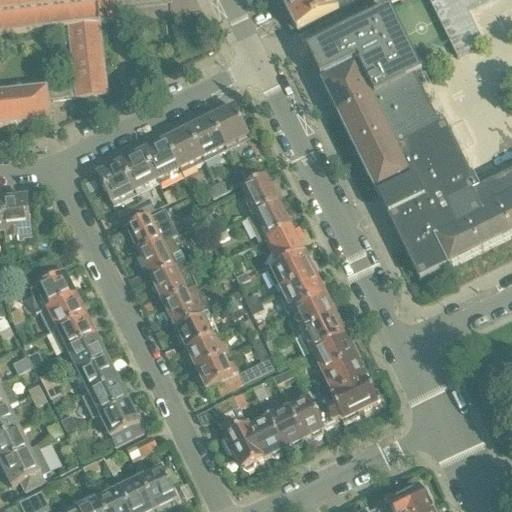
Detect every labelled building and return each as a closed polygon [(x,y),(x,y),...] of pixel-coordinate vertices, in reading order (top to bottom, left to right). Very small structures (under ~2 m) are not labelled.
[(0,0),(0,130),(52,125),(49,103),(76,100),(76,101),(109,97),(100,26),(114,24),(111,0),(0,0)] [(279,0),(285,11),(298,36),(309,30),(355,7),(352,2),(351,0),(279,0)] [(351,0),(352,2),(355,7),(355,8),(370,0),(388,0),(392,8),(393,10),(401,6),(405,4),(412,0),(351,0)] [(427,0),(453,52),(458,61),(484,48),(467,13),(494,0),(427,0)] [(339,119),(415,82),(423,78),(391,14),(307,55),(339,119)] [(415,82),(339,119),(378,198),(390,192),(391,194),(379,200),(389,221),(390,221),(394,230),(400,241),(404,250),(404,251),(420,283),(449,268),(450,270),(511,239),(511,176),(480,192),(473,177),(470,179),(463,167),(445,129),(439,132),(415,82)] [(234,110),(211,121),(226,151),(249,140),(234,110)] [(211,121),(188,132),(203,162),(226,151),(211,121)] [(188,132),(166,144),(180,174),(194,167),(196,170),(205,166),(203,162),(188,132)] [(166,144),(144,155),(158,185),(180,174),(166,144)] [(144,155),(120,166),(135,196),(158,185),(144,155)] [(135,196),(120,166),(97,178),(114,211),(123,206),(122,203),(135,196)] [(238,176),(243,187),(251,184),(245,173),(238,176)] [(243,192),(256,218),(279,206),(267,181),(243,192)] [(222,184),(215,188),(220,198),(227,194),(222,184)] [(220,198),(215,188),(207,192),(212,202),(220,198)] [(163,196),(168,207),(176,203),(171,191),(163,196)] [(7,237),(4,237),(6,248),(24,246),(24,244),(32,243),(29,216),(27,200),(3,203),(7,237)] [(148,204),(141,207),(146,218),(154,214),(148,204)] [(259,247),(268,243),(292,231),(279,206),(256,218),(247,222),(259,247)] [(146,218),(141,207),(117,219),(122,230),(139,222),(146,218)] [(204,227),(198,215),(194,217),(190,230),(191,233),(204,227)] [(127,233),(140,259),(171,244),(158,218),(127,233)] [(212,231),(215,238),(226,233),(222,225),(212,231)] [(268,243),(281,268),(304,257),(292,231),(268,243)] [(226,233),(215,238),(219,246),(230,240),(226,233)] [(140,259),(152,284),(185,267),(184,264),(185,263),(181,254),(180,255),(173,243),(171,244),(140,259)] [(201,250),(205,257),(216,251),(213,244),(201,250)] [(271,273),(282,295),(315,279),(311,270),(314,269),(308,258),(305,259),(304,257),(281,268),(271,273)] [(37,272),(42,283),(63,273),(58,262),(37,272)] [(152,284),(165,309),(198,293),(196,289),(197,289),(193,280),(192,281),(185,267),(152,284)] [(27,280),(31,289),(42,283),(37,272),(26,278),(27,280)] [(236,282),(240,288),(251,283),(247,276),(236,282)] [(47,313),(47,314),(76,299),(65,277),(30,295),(34,302),(37,318),(47,313)] [(282,295),(293,317),(326,301),(325,298),(327,297),(322,285),(319,287),(315,279),(282,295)] [(31,289),(27,280),(9,288),(14,297),(31,289)] [(177,334),(204,321),(210,318),(198,293),(165,309),(177,334)] [(239,294),(229,299),(232,307),(239,303),(242,300),(240,295),(239,294)] [(47,314),(58,334),(87,320),(76,299),(47,314)] [(246,305),(249,312),(260,306),(257,299),(246,305)] [(293,317),(303,337),(336,321),(331,311),(332,308),(330,303),(327,303),(326,301),(293,317)] [(6,312),(11,322),(16,320),(20,318),(22,317),(14,302),(6,306),(6,312)] [(239,303),(232,307),(238,321),(246,317),(239,303)] [(260,306),(249,312),(253,319),(264,313),(260,306)] [(11,322),(15,328),(23,325),(20,319),(20,318),(16,320),(11,322)] [(64,357),(68,355),(97,340),(87,320),(58,334),(54,336),(64,357)] [(183,347),(187,354),(214,341),(218,339),(214,330),(210,332),(204,321),(177,334),(178,336),(176,338),(180,347),(183,347)] [(303,337),(312,357),(346,341),(345,339),(346,336),(343,330),(340,330),(336,321),(303,337)] [(0,326),(0,335),(10,331),(6,323),(0,326)] [(23,325),(15,328),(15,330),(18,336),(19,336),(29,331),(25,323),(23,325)] [(256,337),(250,323),(242,327),(248,342),(256,337)] [(10,331),(0,335),(0,337),(3,344),(14,338),(10,331)] [(68,355),(78,376),(107,361),(97,340),(68,355)] [(197,374),(224,361),(228,359),(224,350),(219,351),(214,341),(187,354),(188,356),(186,358),(190,366),(193,367),(197,374)] [(314,357),(324,379),(357,362),(356,361),(358,357),(355,350),(350,350),(346,341),(312,357),(313,358),(314,357)] [(266,346),(270,354),(279,350),(275,342),(266,346)] [(224,361),(197,374),(198,376),(196,378),(200,386),(203,386),(207,395),(216,390),(221,399),(274,373),(260,343),(252,347),(262,366),(238,378),(233,369),(229,371),(224,361)] [(279,350),(270,354),(274,362),(283,358),(279,350)] [(38,355),(27,361),(32,371),(44,366),(38,355)] [(294,366),(297,373),(310,367),(306,360),(294,366)] [(32,371),(27,361),(12,368),(18,379),(32,371)] [(78,376),(89,397),(118,383),(107,361),(78,376)] [(324,379),(335,399),(367,383),(363,375),(365,371),(362,364),(357,364),(357,362),(324,379)] [(292,373),(273,382),(277,390),(296,380),(292,373)] [(40,382),(45,392),(55,387),(50,377),(40,382)] [(89,397),(100,419),(129,405),(118,383),(89,397)] [(323,405),(313,410),(324,432),(335,427),(334,425),(341,421),(344,428),(360,420),(358,416),(378,406),(378,405),(380,401),(377,394),(372,394),(367,383),(335,399),(323,405)] [(26,389),(31,399),(40,395),(35,384),(26,389)] [(55,387),(45,392),(51,403),(60,398),(55,387)] [(262,388),(253,392),(260,405),(268,401),(262,388)] [(0,415),(9,411),(0,392),(0,415)] [(40,395),(31,399),(36,410),(45,405),(40,395)] [(234,402),(239,412),(247,408),(242,398),(234,402)] [(310,403),(313,410),(323,405),(319,398),(310,403)] [(308,400),(288,410),(304,443),(312,439),(316,441),(322,438),(323,434),(324,433),(324,432),(313,410),(310,403),(308,400)] [(211,427),(220,422),(223,421),(227,430),(223,432),(227,441),(224,443),(231,458),(235,456),(243,473),(244,473),(247,475),(254,472),(255,467),(264,463),(247,429),(239,412),(234,402),(215,411),(206,416),(211,427)] [(129,405),(100,419),(116,451),(136,441),(145,436),(140,427),(129,405)] [(288,410),(267,420),(284,453),(292,449),(296,451),(302,448),(303,443),(304,443),(288,410)] [(0,415),(0,442),(20,433),(9,411),(0,415)] [(61,424),(67,435),(76,431),(71,420),(61,424)] [(267,420),(247,429),(264,463),(272,459),(276,461),(282,458),(283,453),(284,453),(267,420)] [(61,438),(56,427),(47,431),(52,442),(61,438)] [(0,442),(0,465),(2,469),(30,454),(20,433),(0,442)] [(132,465),(140,461),(157,453),(151,441),(126,453),(132,465)] [(30,454),(2,469),(12,491),(21,486),(25,496),(46,486),(43,479),(50,476),(38,451),(30,454)] [(113,460),(105,464),(112,478),(120,474),(113,460)] [(140,461),(132,465),(141,482),(155,511),(158,511),(166,509),(168,510),(174,507),(174,504),(177,503),(175,498),(177,497),(174,491),(172,492),(168,484),(170,483),(165,473),(163,474),(162,471),(148,478),(140,461)] [(97,467),(84,473),(88,482),(101,476),(97,467)] [(155,511),(141,482),(119,493),(128,511),(155,511)] [(430,511),(427,505),(430,503),(425,492),(422,494),(421,492),(402,501),(400,497),(386,504),(388,508),(385,510),(385,511),(430,511)] [(41,497),(47,509),(52,501),(49,493),(41,497)] [(128,511),(119,493),(98,503),(102,511),(128,511)] [(22,511),(48,511),(47,509),(41,497),(20,507),(22,511)] [(102,511),(98,503),(80,511),(102,511)]
